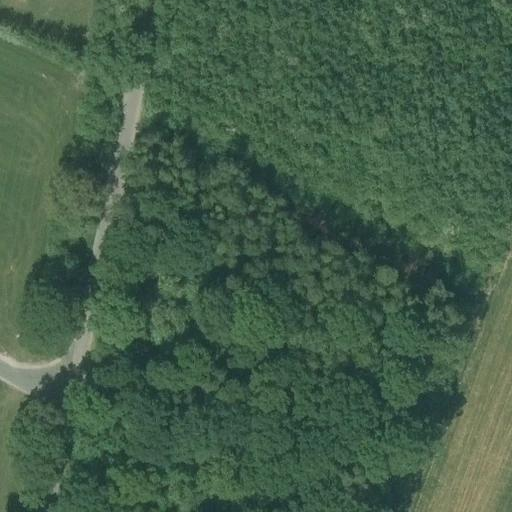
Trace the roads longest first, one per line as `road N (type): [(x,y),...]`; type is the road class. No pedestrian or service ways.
road 1 (unclassified): [(70,392),(151,0)]
road 2 (unclassified): [(44,511),(70,392)]
